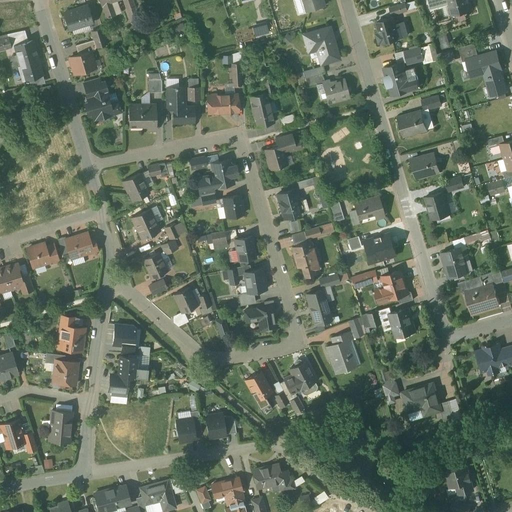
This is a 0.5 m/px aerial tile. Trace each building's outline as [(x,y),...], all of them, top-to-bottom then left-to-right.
[(125,0),(92,0),(100,21),(116,16),(112,5),(125,0)] [(291,0),(294,13),(301,12),(298,0),(291,0)] [(319,0),(299,0),(302,11),(321,6),(319,0)] [(467,0),(447,0),(451,15),(472,10),(469,0),(468,1),(467,0)] [(87,2),(57,11),(64,36),(94,27),(87,2)] [(405,4),(389,8),(391,15),(407,10),(405,4)] [(393,17),(376,22),(379,33),(376,34),(379,44),(399,38),(393,17)] [(328,28),(302,36),(307,52),(314,50),(319,65),(338,59),(328,28)] [(33,39),(10,46),(21,82),(44,75),(33,39)] [(478,57),(474,43),(458,48),(462,62),(467,60),(478,57)] [(429,46),(420,48),(423,60),(422,60),(424,64),(433,62),(429,46)] [(420,48),(404,52),(407,64),(422,60),(423,60),(420,48)] [(89,49),(65,56),(71,76),(95,69),(89,49)] [(478,57),(467,60),(472,79),(484,75),(490,95),(506,90),(499,69),(500,69),(495,52),(478,57)] [(240,54),(225,54),(225,63),(231,63),(231,83),(222,83),(222,90),(232,90),(232,86),(240,86),(240,54)] [(403,62),(383,68),(391,95),(418,87),(415,77),(408,79),(403,62)] [(320,68),(302,73),(303,80),(322,75),(320,68)] [(107,73),(72,84),(85,125),(121,114),(107,73)] [(146,73),(147,92),(160,91),(159,73),(146,73)] [(344,74),(318,82),(325,106),(351,99),(344,74)] [(262,93),(247,97),(255,128),(274,123),(267,97),(277,95),(272,75),(258,78),(262,93)] [(190,100),(190,86),(197,86),(197,78),(185,78),(184,100),(190,100)] [(164,127),(184,103),(184,85),(164,85),(164,127)] [(238,92),(202,94),(204,117),(240,114),(238,92)] [(439,96),(421,101),(424,110),(441,105),(439,96)] [(184,103),(164,127),(195,127),(195,103),(184,103)] [(156,104),(124,104),(123,127),(156,128),(156,104)] [(421,111),(397,117),(403,136),(427,130),(421,111)] [(280,124),(293,121),(292,114),(279,117),(280,124)] [(460,126),(463,135),(473,132),(469,123),(460,126)] [(273,145),(260,149),(266,171),(285,166),(281,153),(296,148),(291,133),(272,139),(273,145)] [(511,138),(496,144),(500,158),(511,154),(511,138)] [(453,141),(437,146),(439,154),(455,149),(453,141)] [(434,153),(410,160),(415,179),(439,173),(434,153)] [(511,154),(500,158),(504,172),(511,169),(511,154)] [(202,158),(188,161),(189,170),(203,168),(202,158)] [(226,161),(209,164),(211,175),(194,178),(197,195),(215,192),(214,186),(230,183),(229,177),(235,176),(234,167),(227,168),(226,161)] [(141,170),(117,181),(129,204),(152,193),(141,170)] [(487,195),(504,192),(501,177),(484,181),(487,195)] [(295,182),(297,188),(311,184),(309,178),(295,182)] [(443,190),(419,197),(426,222),(454,214),(448,193),(463,189),(460,179),(441,184),(443,190)] [(295,187),(271,194),(279,223),(303,216),(295,187)] [(167,194),(170,205),(175,204),(172,192),(167,194)] [(241,195),(221,198),(224,218),(244,214),(241,195)] [(378,196),(353,203),(359,223),(384,216),(378,196)] [(339,202),(328,205),(333,222),(344,219),(339,202)] [(152,207),(128,218),(139,241),(163,230),(152,207)] [(288,231),(297,229),(295,220),(286,222),(288,231)] [(167,240),(178,235),(173,223),(162,227),(167,240)] [(87,228),(58,238),(67,265),(100,253),(95,238),(91,240),(87,228)] [(389,233),(365,240),(370,259),(395,251),(389,233)] [(480,233),(451,239),(453,247),(482,241),(480,233)] [(223,235),(210,238),(213,251),(227,247),(223,235)] [(358,236),(347,239),(351,250),(361,247),(358,236)] [(249,237),(231,239),(233,258),(252,256),(249,237)] [(44,239),(20,247),(29,272),(59,262),(53,245),(47,247),(44,239)] [(312,239),(288,246),(295,270),(299,269),(302,279),(311,276),(310,270),(320,267),(312,239)] [(461,246),(437,253),(445,281),(469,274),(461,246)] [(157,249),(139,258),(151,283),(144,287),(152,302),(169,296),(158,275),(168,271),(157,249)] [(19,257),(0,263),(0,308),(5,307),(2,294),(17,289),(20,295),(32,291),(19,257)] [(235,269),(221,271),(222,276),(226,275),(227,285),(237,284),(235,269)] [(260,270),(243,272),(245,291),(263,289),(260,270)] [(382,276),(385,287),(375,290),(380,304),(390,300),(390,299),(398,296),(408,293),(401,270),(382,276)] [(376,271),(350,278),(353,287),(378,279),(376,271)] [(492,281),(459,291),(468,318),(501,308),(492,281)] [(180,317),(194,309),(204,329),(214,324),(214,322),(220,320),(207,295),(196,301),(189,286),(169,296),(180,317)] [(322,287),(301,293),(311,326),(332,320),(322,287)] [(408,293),(398,296),(400,304),(413,299),(411,292),(408,293)] [(272,304),(242,310),(244,323),(256,321),(258,331),(276,327),(272,304)] [(408,308),(388,313),(396,337),(414,332),(409,317),(410,317),(408,308)] [(378,311),(367,314),(371,327),(382,323),(378,311)] [(76,318),(61,316),(57,349),(81,352),(84,327),(75,326),(76,318)] [(353,338),(364,333),(357,316),(347,321),(353,338)] [(220,320),(214,322),(214,324),(218,338),(227,335),(223,319),(220,320)] [(134,323),(110,322),(108,352),(132,354),(134,323)] [(1,334),(5,348),(13,345),(9,332),(1,334)] [(330,342),(323,345),(333,376),(358,368),(346,332),(328,337),(330,342)] [(499,339),(471,349),(479,375),(485,373),(486,378),(500,374),(499,369),(511,365),(511,343),(501,346),(499,339)] [(19,376),(10,350),(0,353),(0,372),(3,381),(19,376)] [(108,373),(107,392),(125,393),(126,383),(135,383),(136,355),(116,354),(115,373),(108,373)] [(43,355),(42,362),(54,364),(54,361),(59,361),(59,357),(43,355)] [(286,367),(290,376),(281,380),(287,394),(314,382),(303,359),(286,367)] [(59,361),(54,361),(54,364),(52,383),(74,386),(77,363),(59,361)] [(260,370),(240,382),(252,403),(272,392),(260,370)] [(435,377),(398,387),(406,414),(418,410),(420,419),(445,412),(435,377)] [(393,378),(380,382),(385,397),(398,393),(393,378)] [(196,391),(198,384),(188,381),(186,388),(196,391)] [(277,396),(282,395),(278,383),(273,384),(277,396)] [(130,417),(111,416),(109,442),(130,443),(131,427),(142,427),(144,401),(131,400),(130,417)] [(71,412),(45,410),(43,444),(69,446),(71,412)] [(193,415),(170,419),(175,446),(198,441),(193,415)] [(220,417),(200,421),(203,441),(224,437),(220,417)] [(18,418),(0,423),(0,443),(2,451),(22,445),(25,455),(37,451),(30,430),(22,432),(18,418)] [(42,460),(44,468),(52,467),(50,458),(42,460)] [(284,459),(247,469),(253,494),(290,485),(284,459)] [(467,465),(441,472),(448,497),(474,490),(467,465)] [(238,475),(208,483),(213,503),(243,495),(238,475)] [(138,486),(135,487),(143,511),(170,511),(177,510),(167,477),(138,486)] [(120,486),(91,494),(96,511),(109,511),(126,507),(120,486)] [(204,487),(195,490),(200,504),(210,500),(204,487)] [(317,504),(327,497),(322,491),(312,497),(317,504)] [(447,509),(456,511),(466,511),(469,505),(451,499),(447,509)] [(70,511),(66,500),(46,506),(47,511),(70,511)] [(247,511),(245,503),(219,508),(220,511),(247,511)]
